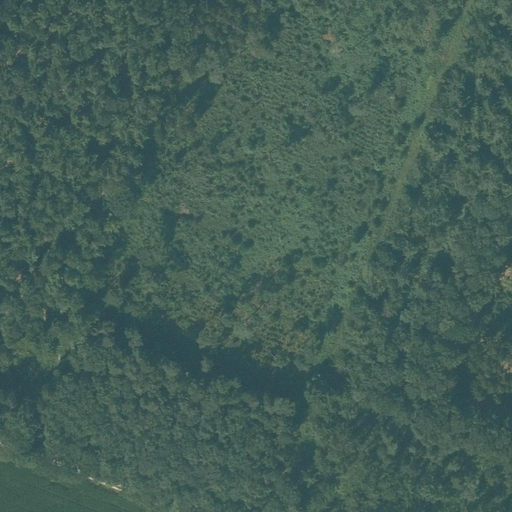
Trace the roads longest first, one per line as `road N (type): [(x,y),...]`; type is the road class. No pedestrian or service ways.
road 1 (track): [(464,0),(251,511)]
road 2 (track): [(0,440),(179,511)]
